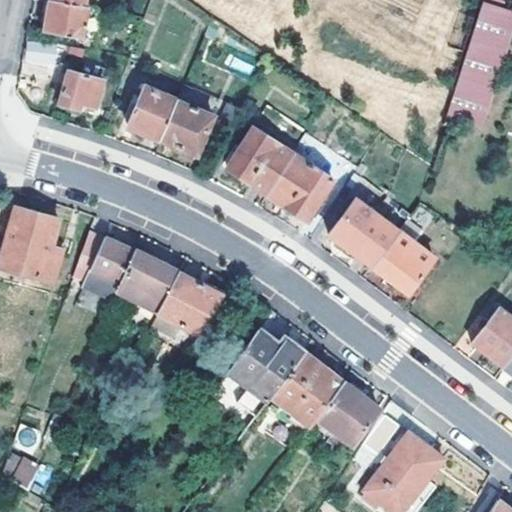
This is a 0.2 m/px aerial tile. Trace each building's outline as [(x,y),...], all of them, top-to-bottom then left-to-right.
[(50,0),(42,43),(96,52),(104,10),(99,9),(84,6),(85,0),(50,0)] [(101,0),(85,0),(84,6),(99,9),(101,0)] [(478,128),(511,17),(511,15),(498,11),(501,0),(482,0),(445,117),(478,128)] [(222,42),(228,25),(211,13),(203,35),(222,42)] [(106,68),(83,62),(80,74),(66,71),(58,106),(93,115),(106,68)] [(211,116),(144,88),(127,126),(196,156),(211,116)] [(231,133),(240,110),(227,104),(217,127),(231,133)] [(334,180),(252,129),(225,170),(307,221),(334,180)] [(435,257),(355,198),(328,235),(407,294),(435,257)] [(59,223),(15,209),(0,255),(0,270),(51,288),(62,255),(50,251),(59,223)] [(90,272),(120,285),(134,253),(89,233),(71,280),(84,285),(90,272)] [(157,313),(178,274),(134,253),(120,285),(117,293),(157,313)] [(157,313),(199,337),(223,299),(178,274),(157,313)] [(511,319),(500,310),(474,344),(503,366),(511,354),(511,319)] [(271,399),(304,355),(285,340),(279,348),(257,331),(227,374),(248,390),(237,404),(257,418),(271,399)] [(511,354),(503,366),(511,373),(511,354)] [(316,421),(342,385),(304,355),(271,399),(310,429),(316,421)] [(379,411),(342,385),(316,421),(353,448),(379,411)] [(404,511),(443,462),(408,434),(363,492),(387,511),(404,511)] [(16,481),(31,488),(44,458),(29,452),(16,481)] [(26,511),(35,495),(22,487),(11,508),(18,511),(26,511)] [(489,511),(508,511),(495,502),(489,511)]
